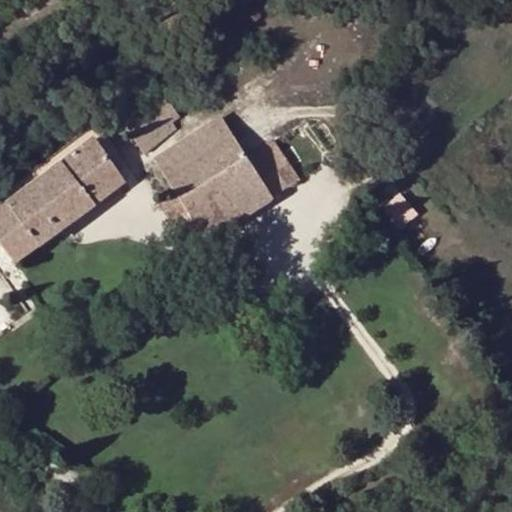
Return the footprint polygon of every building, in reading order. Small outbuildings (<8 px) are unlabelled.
[(155,104),(169,124),(178,117),(163,98),(155,104)] [(175,131),(169,124),(155,104),(122,127),(142,156),(175,131)] [(176,194),(161,203),(183,238),(197,228),(205,241),(301,180),(291,163),(298,158),(282,131),(246,154),(223,118),(154,161),(176,194)] [(29,282),(14,262),(0,243),(0,207),(90,140),(83,130),(0,192),(0,280),(12,296),(29,282)] [(0,207),(0,243),(14,262),(122,182),(90,140),(0,207)] [(404,193),(388,206),(404,227),(421,214),(404,193)]
